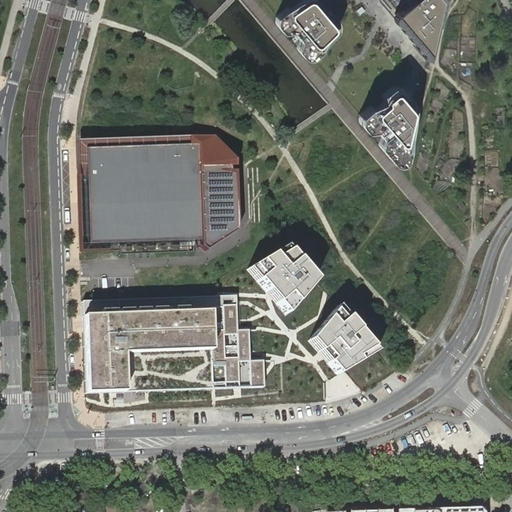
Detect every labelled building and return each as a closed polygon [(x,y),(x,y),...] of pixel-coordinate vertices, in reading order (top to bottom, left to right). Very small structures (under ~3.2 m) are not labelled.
[(298,0),(297,1),(313,20),(323,12),(313,0),(298,0)] [(383,0),(428,53),(439,0),(383,0)] [(313,20),(297,1),(278,17),(277,18),(277,19),(277,20),(283,27),(293,29),(299,37),(299,45),(306,53),(306,54),(307,54),(308,54),(336,30),(337,29),(337,28),(337,27),(323,12),(313,20)] [(410,106),(396,89),(395,89),(394,89),(385,96),(383,102),(378,106),(372,107),(361,116),(361,117),(361,118),(361,119),(367,126),(374,126),(381,134),(380,141),(394,158),(396,159),(397,159),(398,158),(399,157),(410,106)] [(187,146),(83,149),(87,245),(120,245),(121,256),(194,253),(199,250),(205,252),(237,232),(234,169),(234,162),(213,138),(187,137),(187,146)] [(323,282),(291,245),(246,268),(290,319),(323,282)] [(186,295),(83,298),(86,391),(266,385),(265,360),(252,360),(251,329),(240,329),(239,293),(186,295)] [(383,352),(342,303),(310,340),(340,375),(383,352)]
